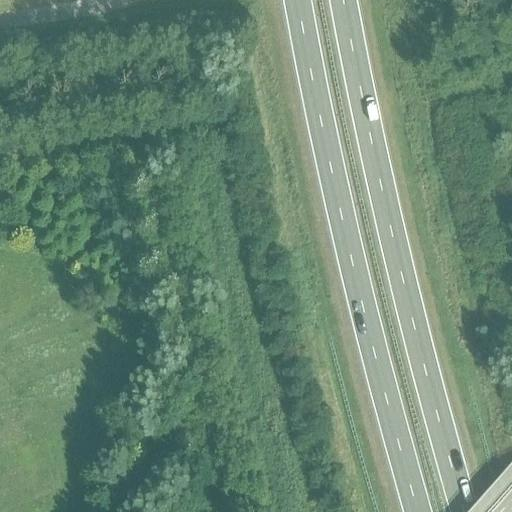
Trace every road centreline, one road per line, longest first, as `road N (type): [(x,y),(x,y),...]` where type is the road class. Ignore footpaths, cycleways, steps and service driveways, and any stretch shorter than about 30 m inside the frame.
road 1 (trunk): [(463,511),(385,207),(346,0)]
road 2 (trunk): [(297,0),(335,214),(412,511)]
road 3 (track): [(0,151),(198,125)]
road 4 (unclassified): [(0,22),(118,0)]
